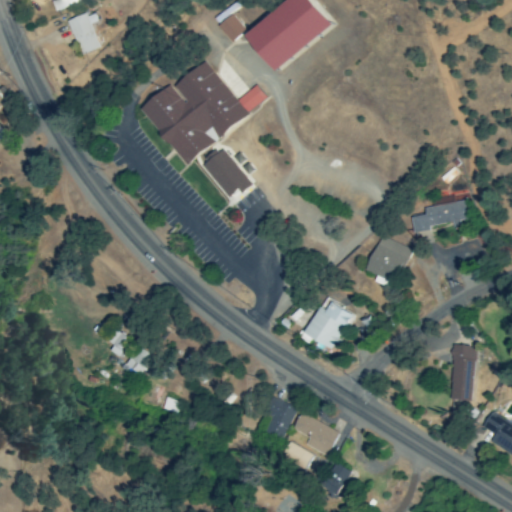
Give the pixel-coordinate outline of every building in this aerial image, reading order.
[(82,4),(80,0),(57,0),(58,1),(53,3),(58,14),(82,4)] [(300,0),(256,36),(284,72),(341,27),(319,0),(300,0)] [(85,58),(104,50),(87,15),(69,23),(85,58)] [(249,33),(235,16),(222,28),(236,44),(249,33)] [(146,113),(193,168),(219,146),(210,135),(215,130),(223,140),(270,100),(259,87),(240,102),(207,62),(146,113)] [(0,113),(12,107),(3,90),(0,91),(0,113)] [(239,194),(249,185),(219,151),(200,168),(226,198),(235,190),(239,194)] [(422,208),(423,216),(410,218),(412,231),(459,225),(458,221),(466,220),(464,202),(422,208)] [(373,283),(392,290),(408,249),(377,237),(364,272),(375,276),(373,283)] [(302,335),(331,351),(351,316),(322,300),(302,335)] [(105,353),(120,359),(128,338),(114,332),(105,353)] [(449,401),(471,402),(473,347),(451,346),(449,401)] [(138,377),(149,355),(135,348),(124,369),(138,377)] [(279,440),(293,410),(273,401),(259,431),(279,440)] [(482,428),(489,433),(485,440),(511,457),(511,426),(491,413),(482,428)] [(290,431),(307,439),(303,447),(325,458),(337,432),(298,414),(290,431)] [(339,490),(348,470),(286,444),(278,463),(339,490)]
